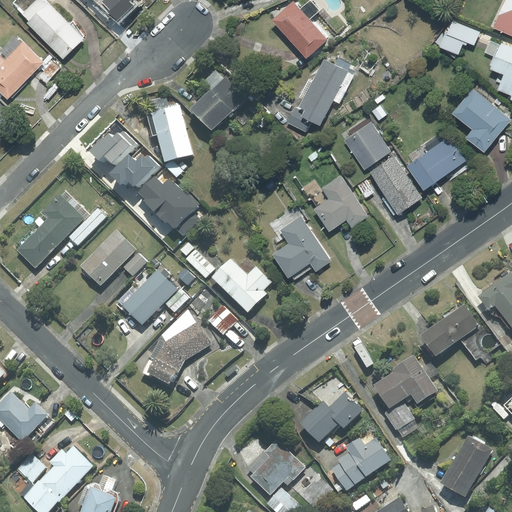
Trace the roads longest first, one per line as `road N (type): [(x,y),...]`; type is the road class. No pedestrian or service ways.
road 1 (tertiary): [(187,475),(231,405),(511,202)]
road 2 (residential): [(0,301),(148,447),(187,475)]
road 3 (residential): [(180,35),(113,83),(0,195)]
